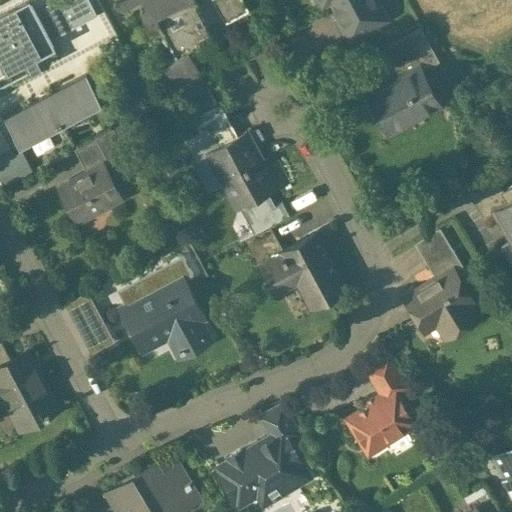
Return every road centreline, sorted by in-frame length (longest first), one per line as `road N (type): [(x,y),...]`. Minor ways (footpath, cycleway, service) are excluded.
road 1 (residential): [(121,443),(317,362),(369,318),(377,295),(372,253),(305,135),(276,102)]
road 2 (residential): [(121,443),(0,227)]
road 3 (residential): [(6,511),(121,443)]
